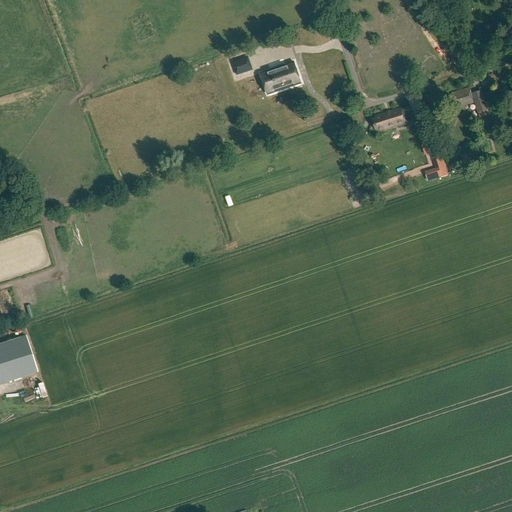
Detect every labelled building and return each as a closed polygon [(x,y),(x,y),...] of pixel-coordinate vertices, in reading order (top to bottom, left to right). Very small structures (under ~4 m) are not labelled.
[(233,63),(237,75),(252,70),(248,58),(233,63)] [(301,83),(294,62),(260,74),(268,95),(301,83)] [(483,87),(494,83),(491,75),(480,78),(483,87)] [(482,91),(471,94),(469,88),(451,94),(452,97),(449,98),(451,106),(452,106),(454,113),(464,110),(463,106),(473,103),(472,99),(473,98),(477,113),(488,110),(482,91)] [(407,123),(403,108),(375,116),(376,119),(373,120),(376,132),(407,123)] [(420,126),(425,141),(431,139),(426,123),(420,126)] [(450,152),(453,159),(468,154),(466,146),(457,148),(457,149),(450,152)] [(0,385),(40,372),(28,335),(0,344),(0,385)]
